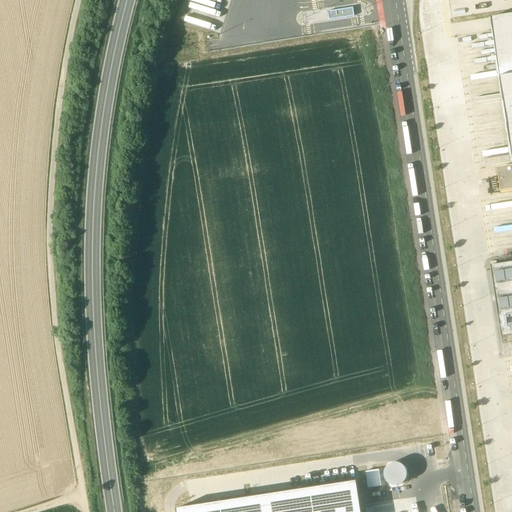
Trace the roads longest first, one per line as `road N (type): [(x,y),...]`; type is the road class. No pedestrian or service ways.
road 1 (unclassified): [(395,0),(471,511)]
road 2 (track): [(78,0),(60,92),(51,249),(56,333),(86,511)]
road 3 (primary): [(115,511),(92,287),(106,102),(129,0)]
